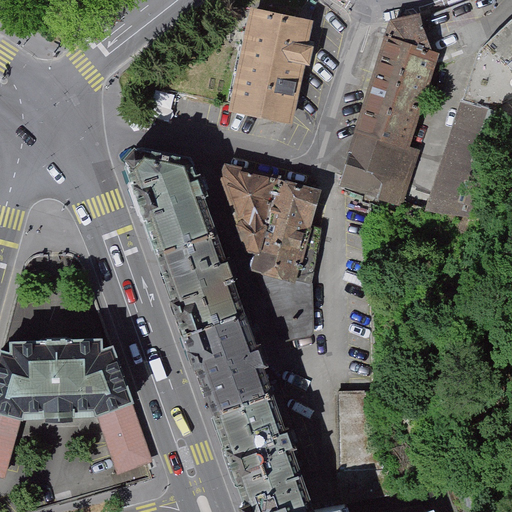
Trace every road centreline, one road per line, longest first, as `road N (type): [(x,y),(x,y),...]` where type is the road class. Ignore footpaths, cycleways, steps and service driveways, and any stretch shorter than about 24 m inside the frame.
road 1 (secondary): [(49,126),(96,188),(206,504)]
road 2 (residential): [(172,0),(91,73),(49,126)]
road 3 (tertiary): [(49,126),(16,183),(0,248)]
